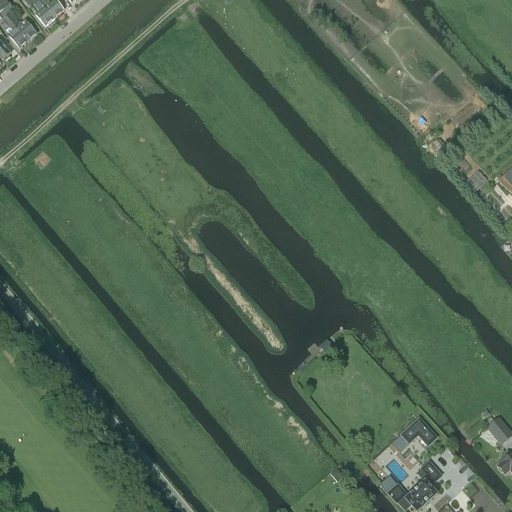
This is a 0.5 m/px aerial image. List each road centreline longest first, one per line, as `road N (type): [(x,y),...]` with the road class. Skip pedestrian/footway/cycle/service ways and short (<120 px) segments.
road 1 (unclassified): [(189,511),(0,285)]
road 2 (track): [(0,161),(183,0)]
road 3 (unclassified): [(0,88),(106,0)]
